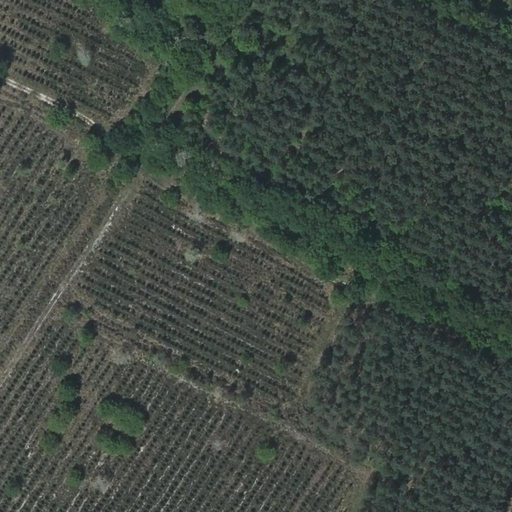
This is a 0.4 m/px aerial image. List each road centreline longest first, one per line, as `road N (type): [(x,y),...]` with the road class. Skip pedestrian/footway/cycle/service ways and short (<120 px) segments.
road 1 (track): [(246,0),(0,382)]
road 2 (track): [(143,161),(377,294),(511,351)]
road 3 (track): [(0,78),(150,149)]
